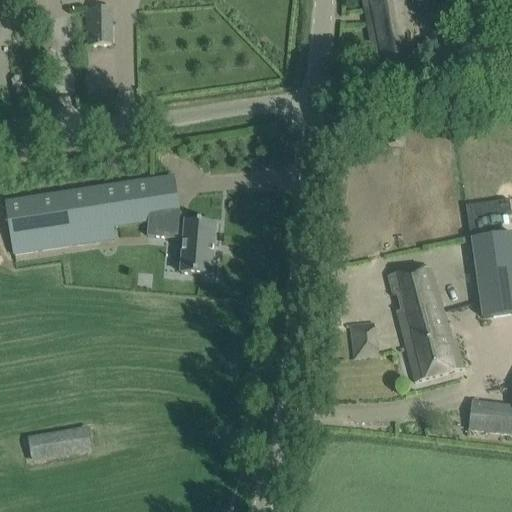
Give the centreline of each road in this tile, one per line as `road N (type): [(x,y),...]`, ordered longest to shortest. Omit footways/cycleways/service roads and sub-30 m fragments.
road 1 (unclassified): [(262,511),(284,425),(310,100)]
road 2 (unclassified): [(0,150),(310,100)]
